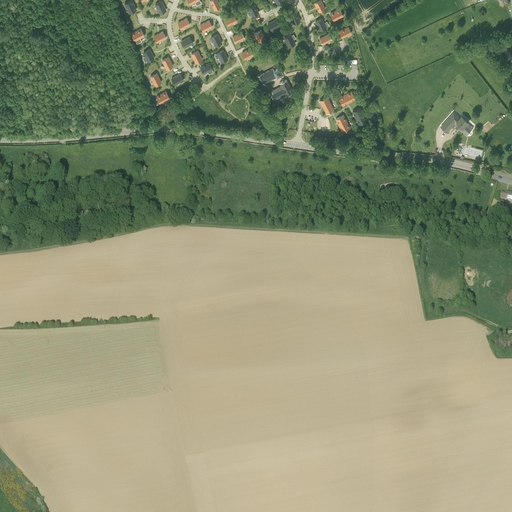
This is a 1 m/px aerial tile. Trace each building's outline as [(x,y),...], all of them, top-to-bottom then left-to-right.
[(136,9),(131,0),(130,0),(124,3),(129,13),(136,9)] [(210,0),(214,9),(220,6),(217,0),(210,0)] [(319,12),(325,9),(321,0),(314,3),(319,12)] [(161,1),(155,4),(160,13),(166,10),(161,1)] [(254,4),(248,7),(252,16),(258,13),(254,4)] [(333,20),(343,15),(339,9),(330,13),(333,20)] [(289,15),(294,24),(300,21),(296,12),(289,15)] [(225,19),(228,25),(237,21),(234,14),(225,19)] [(181,29),(190,24),(187,18),(178,23),(181,29)] [(320,30),(326,27),(321,18),(315,21),(320,30)] [(276,19),(268,24),(271,30),(280,25),(276,19)] [(200,25),(203,31),(212,27),(209,20),(200,25)] [(342,37),(351,33),(348,26),(339,31),(342,37)] [(141,28),(131,33),(135,41),(144,36),(141,28)] [(261,30),(254,33),(259,43),(266,39),(261,30)] [(154,36),(157,42),(166,38),(163,31),(154,36)] [(245,38),(241,31),(232,36),(236,42),(245,38)] [(319,38),(323,44),(332,39),(328,33),(319,38)] [(217,34),(211,37),(215,46),(222,43),(217,34)] [(290,35),(284,38),(289,47),(295,43),(290,35)] [(190,37),(181,41),(184,47),(193,43),(190,37)] [(245,59),(254,54),(251,48),(242,53),(245,59)] [(148,61),(154,58),(149,49),(143,52),(148,61)] [(197,50),(191,54),(196,63),(202,59),(197,50)] [(217,53),(221,62),(228,59),(223,50),(217,53)] [(162,60),(166,69),(173,66),(168,57),(162,60)] [(200,67),(204,73),(213,69),(209,63),(200,67)] [(261,83),(266,81),(265,80),(272,76),(273,79),(283,73),(280,67),(274,70),(273,68),(262,73),(257,76),(261,83)] [(161,82),(157,73),(150,76),(155,85),(161,82)] [(184,80),(180,74),(171,78),(175,84),(184,80)] [(286,79),(279,83),(282,88),(271,94),(274,100),(285,94),(286,95),(293,92),(286,79)] [(160,103),(170,98),(166,91),(156,96),(160,103)] [(339,98),(342,105),(355,99),(351,91),(339,98)] [(326,113),(334,109),(327,97),(319,101),(326,113)] [(352,111),(359,124),(367,120),(360,107),(352,111)] [(454,124),(466,135),(473,127),(468,123),(469,122),(462,115),(459,118),(453,114),(448,120),(449,122),(443,129),(447,132),(454,124)] [(343,115),(336,119),(342,132),(350,128),(343,115)] [(507,194),(501,193),(500,199),(511,201),(511,193),(507,193),(507,194)]
